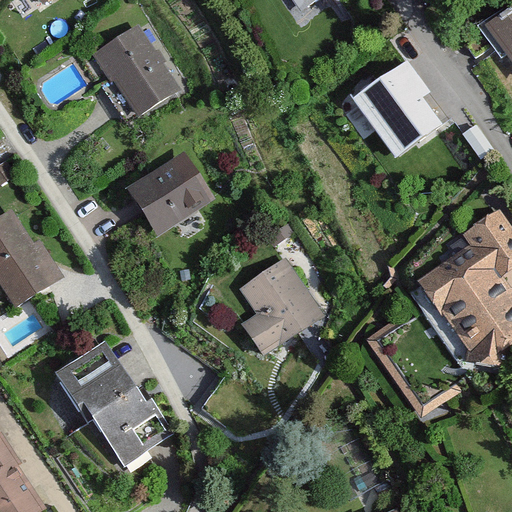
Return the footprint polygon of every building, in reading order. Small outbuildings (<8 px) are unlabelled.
[(293,0),(303,13),(321,0),(293,0)] [(511,10),(485,30),(511,66),(511,10)] [(141,28),(97,57),(139,121),(183,92),(141,28)] [(406,66),(358,100),(398,155),(446,122),(406,66)] [(190,151),(129,187),(158,236),(219,200),(190,151)] [(473,247),(422,282),(478,363),(511,370),(511,369),(511,274),(511,273),(511,272),(511,220),(504,209),(465,235),(473,247)] [(15,210),(0,219),(0,279),(19,309),(61,281),(15,210)] [(291,258),(242,289),(259,316),(244,326),(264,358),(329,317),(291,258)] [(147,404),(107,343),(58,375),(90,423),(96,419),(128,468),(177,435),(154,400),(147,404)] [(0,432),(0,511),(43,511),(49,509),(0,432)]
